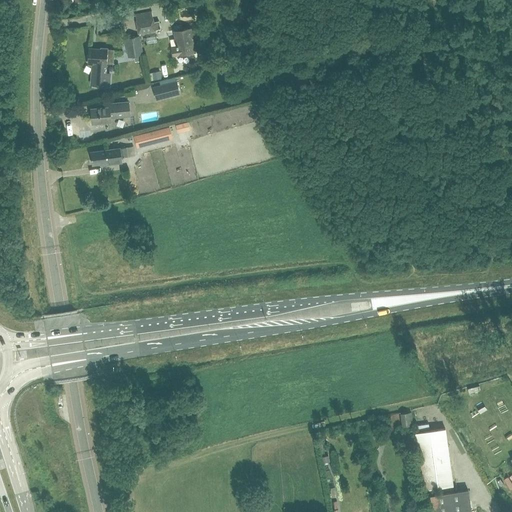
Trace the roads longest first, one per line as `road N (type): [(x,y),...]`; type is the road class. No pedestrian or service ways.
road 1 (unclassified): [(97,511),(44,215),(36,125),(44,0)]
road 2 (primary): [(511,289),(59,337)]
road 3 (primary): [(66,362),(511,289)]
road 4 (unknown): [(118,511),(114,486),(124,471),(442,394)]
